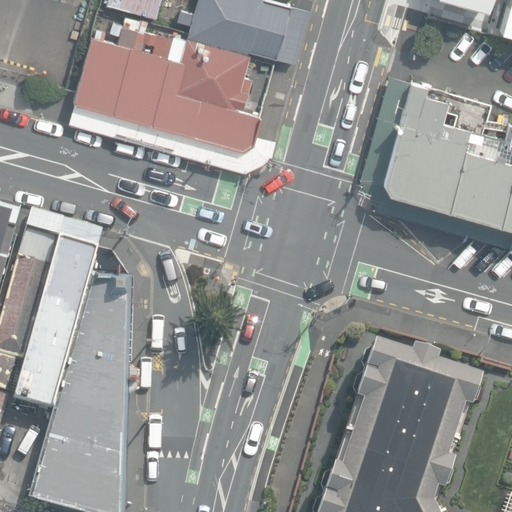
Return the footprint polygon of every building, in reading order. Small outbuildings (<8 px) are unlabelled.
[(102,0),(101,7),(156,19),(160,0),(102,0)] [(300,0),(193,0),(184,36),(270,57),(291,62),(307,2),(300,0)] [(184,36),(120,20),(114,38),(88,32),(71,99),(232,146),(251,136),(270,57),(184,36)] [(511,108),(416,81),(412,79),(381,187),(511,224),(511,108)] [(0,296),(18,232),(16,231),(23,208),(0,201),(0,296)] [(0,449),(61,238),(27,228),(0,321),(0,449)] [(96,248),(62,239),(18,399),(49,408),(96,248)] [(97,248),(52,411),(28,500),(70,511),(125,511),(129,397),(139,391),(139,372),(129,369),(132,276),(128,275),(111,252),(97,248)] [(431,511),(426,503),(431,489),(438,491),(448,460),(441,457),(459,405),(466,408),(476,377),(431,362),(433,355),(407,346),(405,353),(370,342),(351,398),(358,401),(336,467),(328,465),(312,511),(431,511)]
